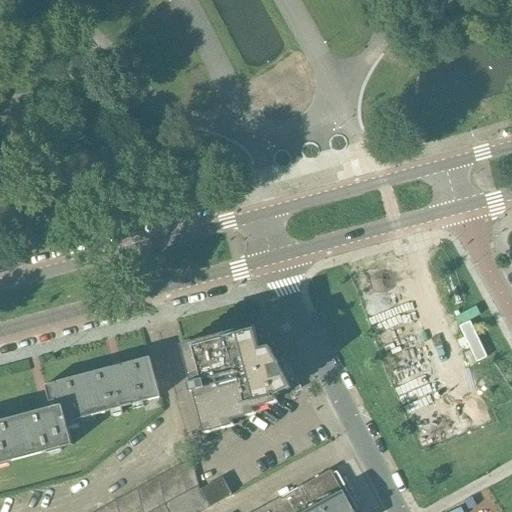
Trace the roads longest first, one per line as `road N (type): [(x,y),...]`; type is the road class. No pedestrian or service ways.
road 1 (tertiary): [(269,259),(398,511)]
road 2 (tertiary): [(0,332),(269,259)]
road 3 (tertiary): [(257,216),(0,284)]
road 4 (tertiary): [(269,259),(458,209)]
road 5 (tertiary): [(416,174),(257,216)]
